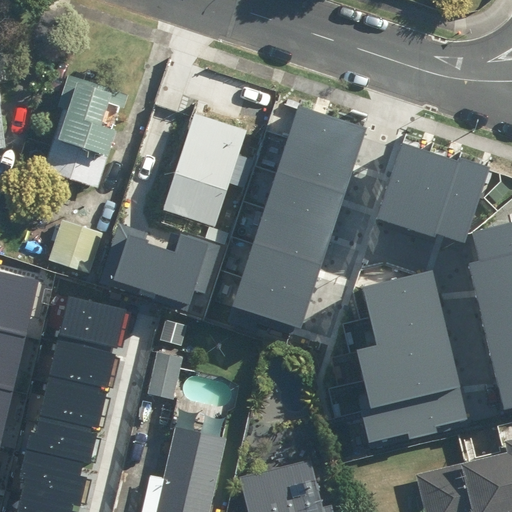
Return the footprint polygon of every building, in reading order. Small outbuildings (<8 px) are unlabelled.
[(132,97),(69,75),(57,110),(67,113),(48,171),(102,189),(132,97)] [(215,309),(288,333),(353,137),(280,113),(215,309)] [(249,131),(197,115),(166,211),(218,228),(249,131)] [(374,211),(449,234),(468,169),(394,146),(374,211)] [(105,276),(196,306),(216,242),(179,230),(173,247),(145,238),(151,220),(126,212),(105,276)] [(104,234),(62,219),(47,259),(89,275),(104,234)] [(490,417),(511,411),(511,229),(449,244),(490,417)] [(0,471),(47,284),(0,272),(0,471)] [(353,446),(455,423),(422,279),(339,297),(350,348),(331,352),(353,446)] [(9,511),(80,511),(132,305),(65,289),(9,511)] [(187,356),(158,349),(147,394),(175,401),(187,356)] [(417,478),(425,511),(511,511),(511,423),(500,426),(508,456),(417,478)] [(167,478),(152,475),(144,511),(213,511),(228,439),(177,428),(167,478)] [(334,511),(332,505),(324,507),(312,461),(241,479),(249,511),(334,511)]
